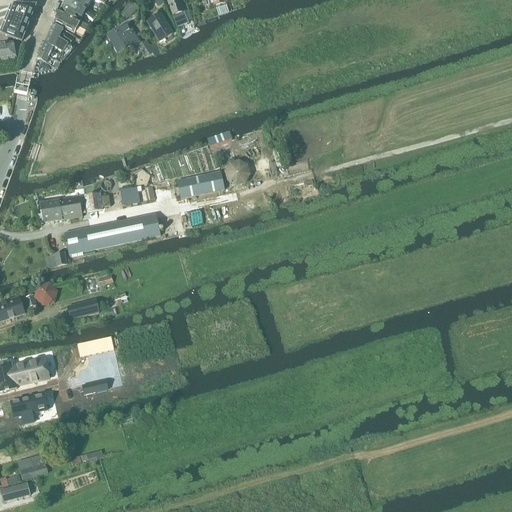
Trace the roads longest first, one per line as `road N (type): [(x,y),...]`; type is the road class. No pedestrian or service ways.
road 1 (track): [(160,511),(511,414)]
road 2 (track): [(176,206),(241,196),(511,118)]
road 3 (tertiary): [(0,169),(54,0)]
